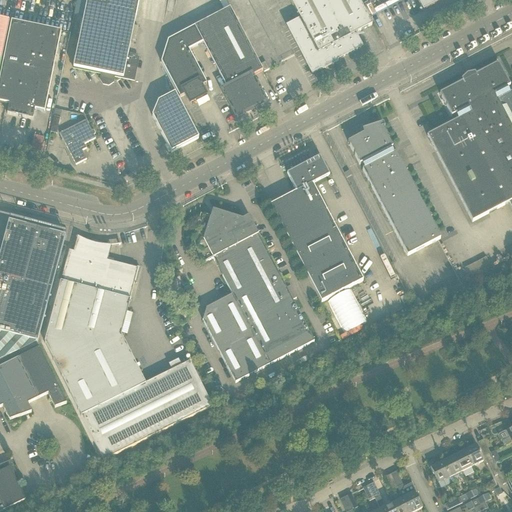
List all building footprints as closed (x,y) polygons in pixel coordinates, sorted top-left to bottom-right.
[(75,59),(73,68),(102,75),(101,79),(101,80),(101,81),(102,81),(102,82),(102,83),(103,83),(103,84),(104,84),(105,85),(106,85),(107,85),(108,85),(109,85),(109,84),(110,84),(110,83),(111,83),(111,82),(112,81),(113,77),(132,81),(134,71),(137,60),(132,59),(127,58),(131,39),(135,20),(138,0),(77,0),(74,15),(83,17),(75,59)] [(359,8),(361,7),(361,5),(359,6),(355,0),(289,0),(300,21),(287,28),(311,74),(360,48),(353,35),(371,26),(366,15),(364,16),(359,8)] [(416,0),(422,11),(422,12),(444,0),(416,0)] [(229,8),(167,41),(161,63),(179,98),(186,95),(190,103),(204,95),(200,87),(206,84),(188,50),(202,43),(226,89),(222,91),(236,118),(246,112),(246,111),(250,109),(251,110),(264,103),(250,77),(262,71),(229,8)] [(0,65),(9,21),(0,19),(0,65)] [(7,115),(32,120),(34,110),(44,112),(60,32),(11,21),(0,74),(0,102),(9,105),(7,115)] [(259,66),(263,73),(268,70),(265,63),(259,66)] [(427,136),(431,145),(472,222),(508,203),(511,210),(511,91),(509,93),(506,88),(510,86),(498,64),(475,76),(474,74),(466,75),(461,81),(462,83),(439,95),(451,117),(455,115),(457,120),(427,136)] [(152,117),(166,144),(170,153),(198,139),(174,94),(158,102),(152,117)] [(85,121),(68,130),(59,134),(75,165),(86,160),(81,151),(86,149),(84,145),(95,139),(93,136),(94,135),(94,134),(93,131),(92,131),(91,131),(85,121)] [(347,143),(352,151),(359,165),(361,164),(363,169),(362,170),(407,256),(440,239),(395,153),(393,154),(390,149),(392,148),(382,128),(384,128),(383,124),(362,131),(363,134),(347,143)] [(28,159),(39,160),(42,136),(30,135),(28,159)] [(270,206),(307,278),(319,299),(321,303),(362,281),(312,185),(329,176),(319,157),(292,172),(291,170),(291,172),(286,175),(289,179),(285,181),(289,180),(296,192),(270,206)] [(212,211),(210,218),(200,214),(190,248),(199,266),(212,259),(232,295),(206,309),(202,321),(235,383),(314,342),(248,217),(242,220),(212,211)] [(3,240),(0,252),(0,333),(26,340),(37,343),(37,340),(46,308),(60,255),(62,246),(63,245),(65,237),(8,222),(6,231),(3,240)] [(68,251),(66,261),(44,343),(103,461),(212,407),(189,362),(163,376),(162,374),(153,378),(154,380),(145,384),(121,335),(130,300),(129,300),(134,282),(135,283),(139,268),(129,265),(129,267),(113,263),(113,260),(107,258),(111,246),(91,241),(90,243),(86,241),(81,239),(77,237),(73,252),(68,251)] [(464,269),(468,277),(490,266),(485,257),(464,269)] [(319,299),(307,278),(298,282),(309,304),(319,299)] [(38,349),(17,359),(37,399),(47,394),(54,409),(66,404),(38,349)] [(17,359),(0,367),(0,375),(20,417),(31,413),(28,404),(37,399),(17,359)] [(0,375),(0,407),(2,407),(9,421),(20,417),(0,375)] [(506,446),(511,442),(511,429),(505,433),(508,439),(503,441),(506,446)] [(478,443),(484,456),(490,454),(483,440),(478,443)] [(475,446),(464,452),(472,467),(483,462),(475,446)] [(464,452),(453,457),(460,473),(472,467),(464,452)] [(484,456),(489,466),(494,464),(490,454),(484,456)] [(453,457),(441,463),(449,479),(460,473),(453,457)] [(4,464),(0,465),(0,502),(4,511),(25,500),(17,484),(19,483),(11,461),(7,463),(8,465),(4,466),(4,464)] [(449,479),(441,463),(430,469),(435,479),(431,481),(436,490),(440,488),(438,484),(449,479)] [(496,467),(491,470),(494,476),(497,475),(500,474),(496,467)] [(402,499),(408,511),(415,511),(421,509),(414,494),(416,493),(416,494),(416,493),(411,483),(411,484),(403,488),(396,472),(390,475),(397,488),(402,499)] [(502,485),(505,484),(508,483),(502,473),(500,474),(497,475),(502,485)] [(397,488),(390,475),(385,478),(391,491),(397,488)] [(488,484),(491,489),(496,487),(493,481),(488,484)] [(379,510),(380,511),(394,511),(391,505),(384,508),(383,505),(384,505),(373,484),(368,486),(374,499),(380,510),(379,510)] [(369,502),(374,499),(368,486),(362,489),(369,502)] [(476,490),(470,493),(473,498),(478,495),(476,490)] [(487,494),(482,497),(485,503),(490,500),(487,494)] [(351,495),(345,497),(352,511),(357,508),(351,495)] [(468,501),(465,495),(457,499),(460,505),(468,501)] [(352,511),(345,497),(340,500),(345,511),(352,511)] [(485,503),(482,497),(477,500),(479,505),(485,503)] [(391,505),(394,511),(408,511),(402,499),(391,505)] [(444,506),(446,511),(460,505),(457,499),(444,506)] [(479,505),(477,500),(471,503),(473,508),(475,511),(477,511),(487,507),(485,503),(479,505)] [(471,503),(465,506),(468,511),(473,508),(471,503)]
